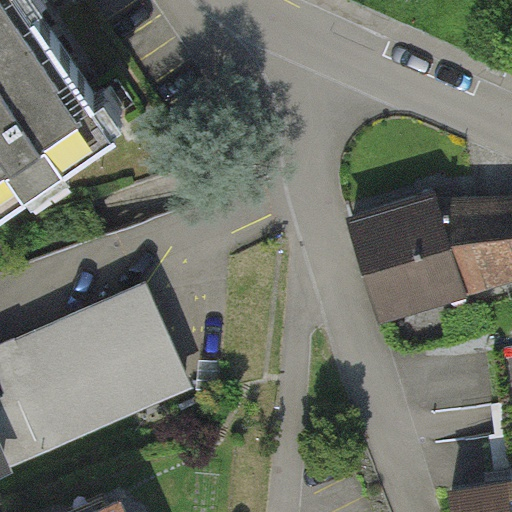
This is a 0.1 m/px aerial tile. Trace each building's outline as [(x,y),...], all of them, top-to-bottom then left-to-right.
[(0,0),(0,224),(152,120),(69,0),(0,0)] [(511,183),(361,223),(386,316),(511,283),(511,183)] [(0,475),(202,388),(157,285),(0,352),(0,475)] [(457,511),(510,511),(511,481),(454,488),(457,511)] [(137,511),(131,497),(97,511),(137,511)]
